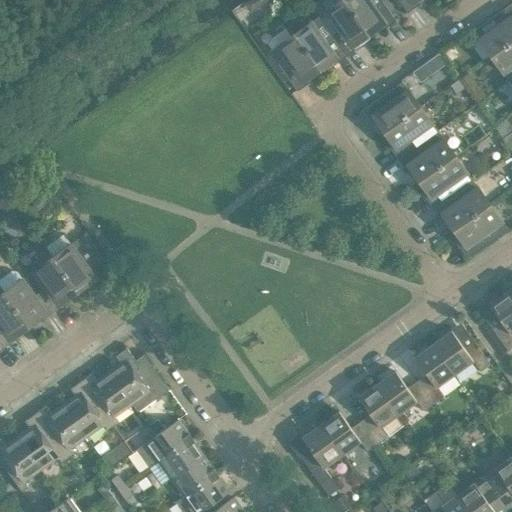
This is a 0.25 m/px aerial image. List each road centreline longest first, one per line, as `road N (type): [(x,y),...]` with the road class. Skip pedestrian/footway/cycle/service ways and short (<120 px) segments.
road 1 (residential): [(448,297),(328,128),(328,108),(479,0)]
road 2 (residential): [(242,443),(448,297)]
road 3 (residential): [(242,443),(139,299)]
road 4 (residential): [(0,397),(139,299)]
